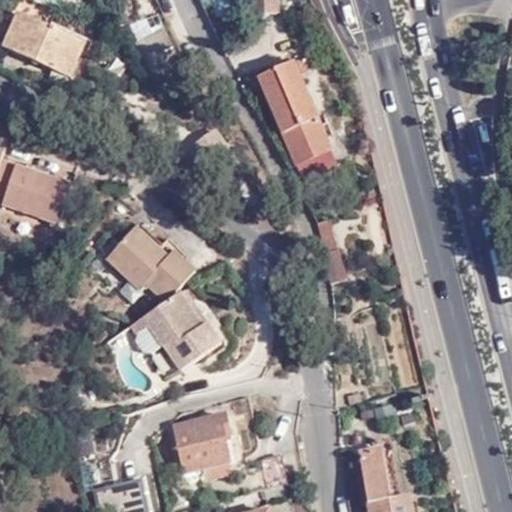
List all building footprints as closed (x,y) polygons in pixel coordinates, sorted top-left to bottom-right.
[(277,15),(276,0),(252,0),(252,15),(277,15)] [(72,82),(89,46),(52,29),(49,35),(16,20),(2,53),(72,82)] [(171,45),(165,30),(145,39),(155,58),(167,83),(185,74),(171,45)] [(294,69),(275,77),(278,86),(297,79),(294,69)] [(318,125),(297,79),(278,86),(275,77),(258,84),(282,140),(318,125)] [(295,171),(331,156),(318,125),(282,140),(295,171)] [(336,170),(331,156),(295,171),(301,183),(336,170)] [(28,175),(5,166),(0,178),(0,206),(61,230),(75,193),(50,181),(52,176),(32,167),(28,175)] [(319,231),(326,264),(333,261),(329,245),(335,242),(330,227),(319,231)] [(153,294),(171,312),(187,299),(202,279),(182,259),(175,266),(141,234),(112,266),(147,299),(153,294)] [(326,264),(331,292),(349,287),(335,242),(329,245),(333,261),(326,264)] [(224,352),(187,299),(171,312),(169,313),(145,326),(160,356),(167,353),(180,377),(224,352)] [(161,359),(160,356),(145,326),(136,332),(152,362),(161,359)] [(75,392),(61,401),(70,415),(84,406),(75,392)] [(373,410),(377,424),(394,419),(390,405),(373,410)] [(235,468),(224,421),(172,432),(176,452),(170,453),(176,482),(235,468)] [(368,511),(413,511),(411,499),(390,503),(380,453),(359,457),(368,511)] [(269,499),(290,495),(283,469),(264,473),(269,499)] [(141,511),(136,483),(93,493),(96,511),(141,511)] [(291,511),(290,502),(266,508),(267,511),(291,511)]
